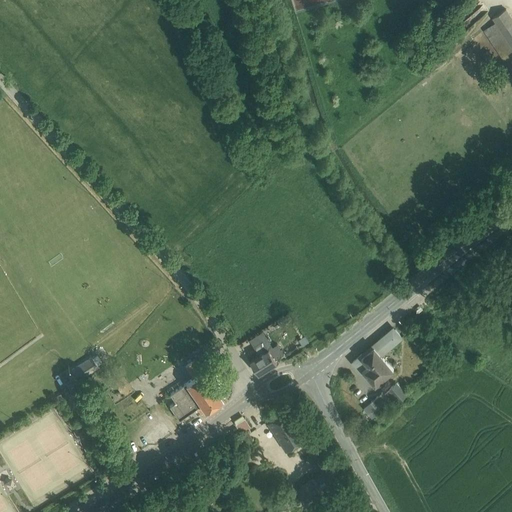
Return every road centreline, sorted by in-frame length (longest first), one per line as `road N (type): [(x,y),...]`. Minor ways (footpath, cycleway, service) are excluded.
road 1 (unclassified): [(251,396),(200,305),(0,80)]
road 2 (secondary): [(307,369),(511,205)]
road 3 (secondary): [(86,511),(251,396)]
road 4 (secondary): [(383,511),(307,369)]
